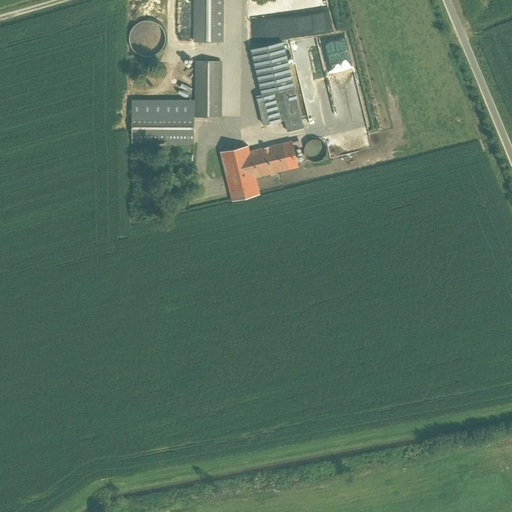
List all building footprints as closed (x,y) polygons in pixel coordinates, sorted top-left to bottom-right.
[(220,42),(220,0),(190,0),(190,42),(220,42)] [(144,20),(137,21),(132,25),(130,27),(127,32),(127,40),(129,46),(132,50),(137,54),(142,55),(148,54),(154,52),(158,48),(160,43),(162,37),(161,32),(158,27),(155,24),(150,21),(144,20)] [(282,40),(250,48),(261,97),(256,98),(262,124),(283,119),(286,131),(304,127),(282,40)] [(220,63),(193,63),(193,118),(219,118),(220,63)] [(191,141),(192,101),(133,100),(132,140),(191,141)] [(251,152),(249,146),(221,153),(230,192),(233,203),(260,196),(258,185),(256,177),(300,167),(294,142),(251,152)]
